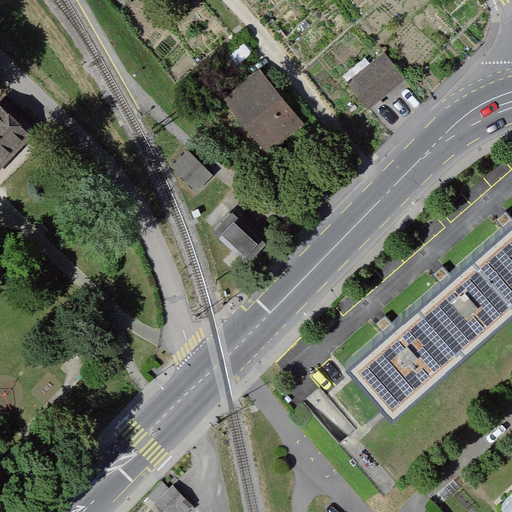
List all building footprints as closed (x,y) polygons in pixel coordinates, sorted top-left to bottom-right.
[(388,56),(352,85),(373,111),(409,82),(388,56)] [(263,70),(228,98),(272,154),(307,126),(263,70)] [(0,169),(33,136),(0,103),(0,169)] [(192,153),(176,169),(200,193),(216,177),(192,153)] [(225,206),(209,223),(218,232),(216,234),(251,266),(270,245),(236,213),(234,215),(225,206)] [(511,224),(350,365),(395,417),(511,314),(511,224)] [(177,489),(159,506),(164,511),(193,511),(197,509),(177,489)]
